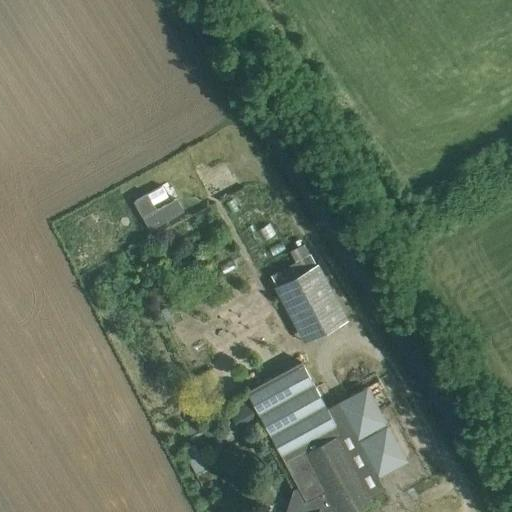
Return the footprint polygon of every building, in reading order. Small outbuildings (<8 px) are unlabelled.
[(148,193),(135,200),(150,229),(184,210),(177,197),(157,209),(148,193)] [(296,260),(271,274),(277,285),(274,286),(305,342),(348,319),(318,262),(315,263),(307,247),(306,248),(303,243),(290,250),(293,255),(296,260)] [(300,362),(248,390),(253,398),(299,486),(307,501),(303,503),(307,511),(352,511),(372,501),(370,498),(324,409),(304,370),(300,362)] [(249,402),(230,413),(239,430),(259,419),(249,402)] [(206,468),(198,454),(193,445),(185,449),(190,459),(188,460),(196,474),(206,468)]
